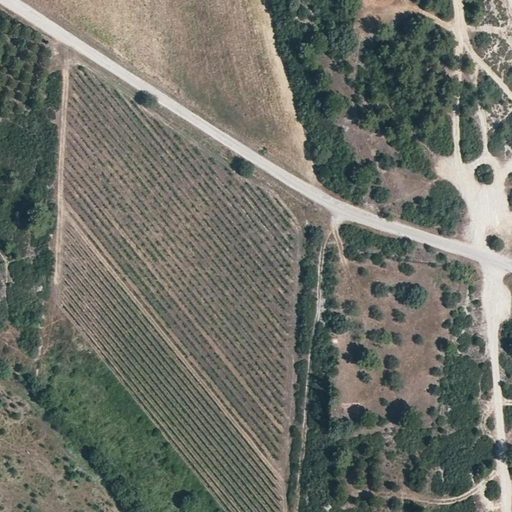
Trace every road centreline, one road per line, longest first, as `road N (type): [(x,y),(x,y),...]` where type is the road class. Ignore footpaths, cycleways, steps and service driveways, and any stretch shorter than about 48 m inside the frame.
road 1 (unclassified): [(10,0),(305,192),(511,264)]
road 2 (track): [(486,255),(505,511)]
